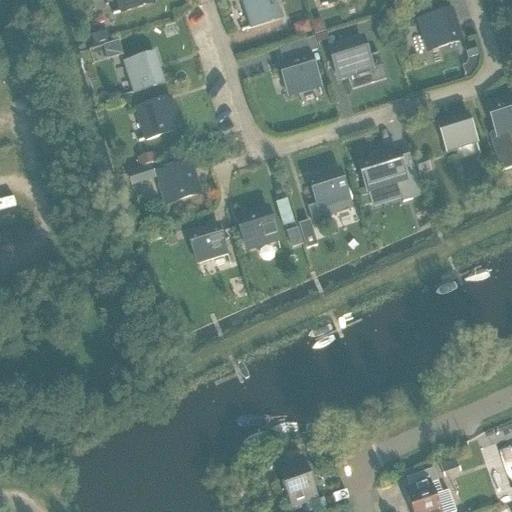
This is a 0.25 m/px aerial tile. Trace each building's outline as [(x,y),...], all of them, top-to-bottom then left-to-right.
[(117,0),(121,13),(152,4),(150,0),(117,0)] [(240,0),(250,30),(280,20),(273,0),(240,0)] [(429,51),(459,42),(450,12),(420,22),(429,51)] [(326,31),(322,20),(311,23),(314,34),(326,31)] [(308,21),(294,26),(297,38),(312,33),(308,21)] [(106,31),(91,36),(94,46),(110,41),(106,31)] [(325,32),(316,36),(321,52),(331,49),(325,32)] [(314,37),(304,40),(308,53),(318,50),(314,37)] [(340,79),(370,70),(360,40),(331,49),(340,79)] [(465,78),(471,77),(476,68),(479,60),(473,42),(463,45),(467,59),(466,65),(461,66),(465,78)] [(133,94),(163,85),(154,55),(123,64),(133,94)] [(288,95),(318,86),(309,56),(279,65),(288,95)] [(500,171),(511,167),(511,164),(511,150),(507,134),(511,132),(511,99),(487,107),(495,132),(488,134),(500,171)] [(147,140),(177,130),(168,100),(137,110),(147,140)] [(446,153),(476,143),(466,114),(437,123),(446,153)] [(398,153),(359,164),(368,195),(397,186),(402,203),(422,197),(409,155),(399,158),(398,153)] [(140,168),(155,164),(152,154),(137,159),(140,168)] [(427,158),(415,161),(419,176),(431,172),(427,158)] [(188,165),(157,175),(167,207),(198,197),(188,166),(188,165)] [(153,171),(129,179),(132,190),(156,182),(154,176),(153,171)] [(313,228),(324,224),(331,217),(351,211),(339,171),(308,181),(316,205),(306,208),(313,228)] [(281,227),(294,223),(287,199),(274,203),(281,227)] [(246,249),(276,240),(267,210),(237,219),(246,249)] [(196,265),(226,256),(217,225),(187,235),(196,265)] [(310,227),(300,230),(305,245),(315,242),(310,227)] [(301,244),(297,230),(287,233),(292,247),(301,244)] [(444,477),(459,473),(454,459),(439,464),(444,477)] [(314,498),(301,461),(278,469),(283,483),(281,483),(285,493),(287,493),(291,506),(314,498)] [(432,497),(428,485),(435,483),(430,470),(407,479),(411,490),(406,492),(412,511),(437,511),(435,506),(437,506),(434,496),(432,497)]
